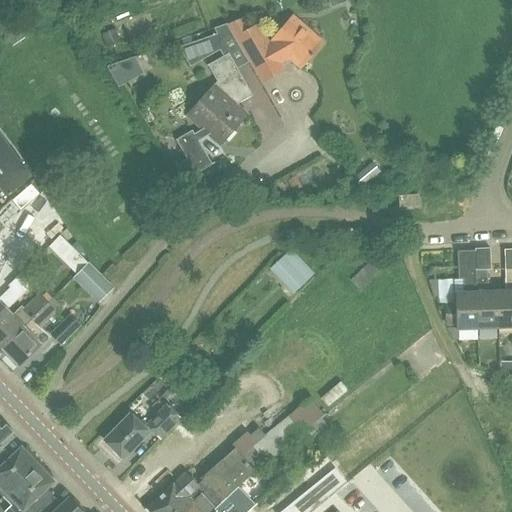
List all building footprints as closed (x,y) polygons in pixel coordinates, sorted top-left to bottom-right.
[(322,42),(293,17),(272,41),(257,25),(249,29),(243,18),(226,24),(260,82),(283,69),(280,63),(290,57),(301,66),(322,42)] [(13,46),(25,38),(14,21),(2,29),(13,46)] [(220,49),(221,39),(217,33),(179,46),(190,66),(220,49)] [(185,117),(200,130),(194,134),(192,130),(176,140),(187,158),(175,165),(184,180),(212,164),(198,140),(206,135),(219,146),(225,140),(247,115),(237,105),(239,102),(252,95),(228,53),(207,65),(216,82),(185,117)] [(0,186),(7,195),(32,175),(1,135),(0,135),(0,186)] [(399,207),(418,206),(417,194),(398,195),(399,207)] [(474,248),(478,329),(497,328),(496,290),(487,291),(486,269),(491,269),(490,247),(474,248)] [(73,248),(62,259),(77,274),(88,263),(80,256),(73,248)] [(456,323),(456,329),(478,329),(474,248),(474,250),(457,250),(458,278),(463,278),(463,292),(455,292),(455,304),(445,304),(446,324),(456,323)] [(314,274),(292,249),(270,269),(292,294),(314,274)] [(360,290),(388,263),(378,253),(350,280),(360,290)] [(77,274),(74,278),(98,302),(112,287),(88,263),(77,274)] [(496,290),(497,328),(511,327),(511,267),(505,268),(505,290),(496,290)] [(36,281),(26,271),(10,287),(20,297),(36,281)] [(0,313),(0,345),(1,347),(48,303),(39,294),(24,309),(21,306),(12,315),(6,308),(0,313)] [(40,327),(56,312),(48,303),(1,347),(19,365),(40,344),(31,335),(39,327),(40,327)] [(61,346),(82,325),(70,313),(49,333),(61,346)] [(212,360),(200,373),(210,384),(222,371),(212,360)] [(302,433),(321,417),(324,414),(310,397),(275,425),(265,412),(253,421),(258,428),(250,435),(247,431),(231,444),(235,448),(201,477),(203,479),(196,485),(185,472),(145,510),(147,511),(210,511),(223,501),(236,489),(302,433)] [(160,438),(180,417),(166,405),(148,425),(142,419),(138,423),(130,414),(105,440),(113,448),(113,451),(117,456),(121,456),(123,458),(151,430),(160,438)] [(309,442),(329,426),(321,417),(302,433),(309,442)] [(0,449),(15,436),(0,421),(0,449)] [(0,493),(3,496),(40,462),(27,448),(24,451),(21,448),(0,468),(0,493)] [(5,511),(37,511),(38,511),(30,503),(53,481),(50,479),(53,476),(40,462),(3,496),(11,505),(5,511)] [(289,506),(293,511),(309,511),(345,483),(334,470),(289,506)] [(82,511),(85,510),(75,499),(72,501),(69,499),(54,511),(44,511),(41,508),(38,511),(37,511),(82,511)]
